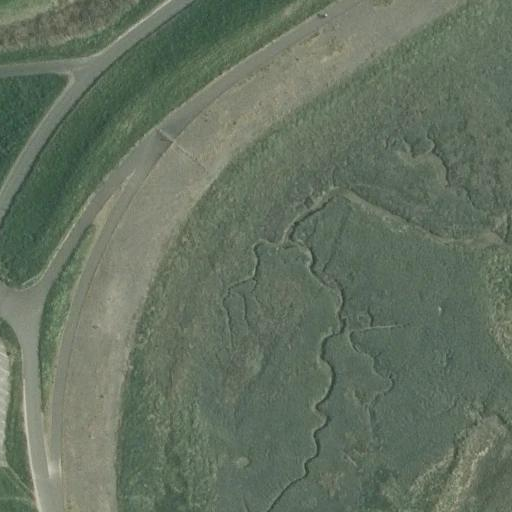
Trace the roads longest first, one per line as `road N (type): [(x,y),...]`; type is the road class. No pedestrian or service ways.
road 1 (unclassified): [(50,511),(60,354),(73,305),(156,150)]
road 2 (unclassified): [(156,150),(239,75),(357,0)]
road 3 (unclassified): [(36,310),(34,411),(47,511)]
road 4 (unclassified): [(156,150),(95,213),(36,310)]
road 5 (unclassified): [(0,210),(94,67)]
